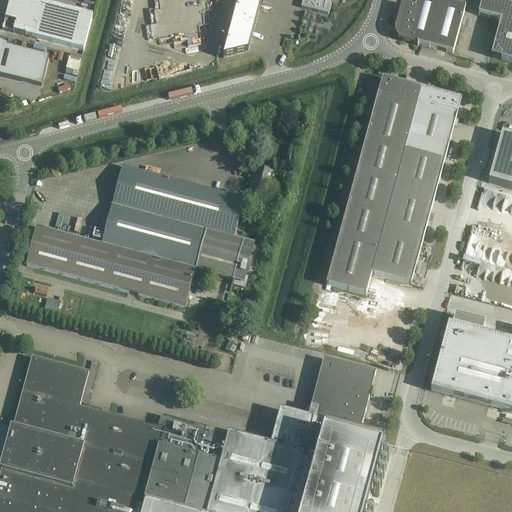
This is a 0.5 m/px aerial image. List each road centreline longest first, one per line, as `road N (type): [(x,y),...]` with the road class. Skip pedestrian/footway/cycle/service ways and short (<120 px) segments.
road 1 (unclassified): [(511,457),(420,433),(407,419),(495,85)]
road 2 (unclassified): [(367,42),(302,71),(23,153)]
road 3 (unclassified): [(495,85),(367,42)]
